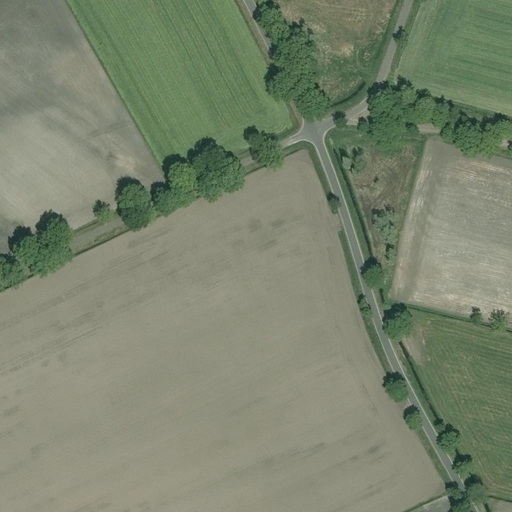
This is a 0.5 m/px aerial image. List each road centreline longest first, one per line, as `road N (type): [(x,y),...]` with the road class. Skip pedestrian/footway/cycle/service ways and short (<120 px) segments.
road 1 (unclassified): [(472,511),(383,338),(313,130)]
road 2 (unclassified): [(0,281),(313,130)]
road 3 (track): [(339,120),(455,132),(511,147)]
road 4 (unclassified): [(313,130),(367,104),(409,0)]
road 5 (unclassified): [(313,130),(247,0)]
